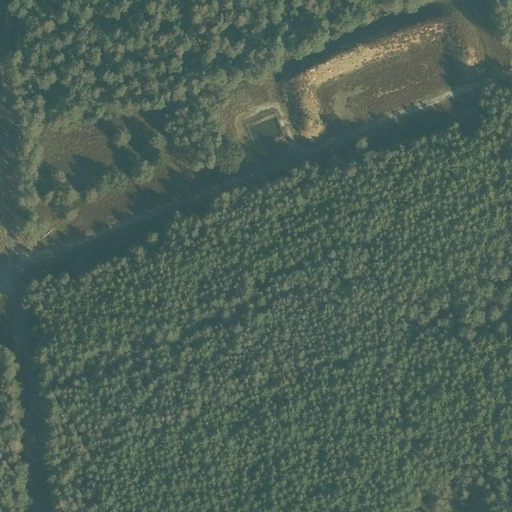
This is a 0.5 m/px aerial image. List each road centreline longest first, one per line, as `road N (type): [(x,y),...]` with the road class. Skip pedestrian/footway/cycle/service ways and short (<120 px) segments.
road 1 (track): [(0,273),(511,70)]
road 2 (track): [(0,100),(42,511)]
